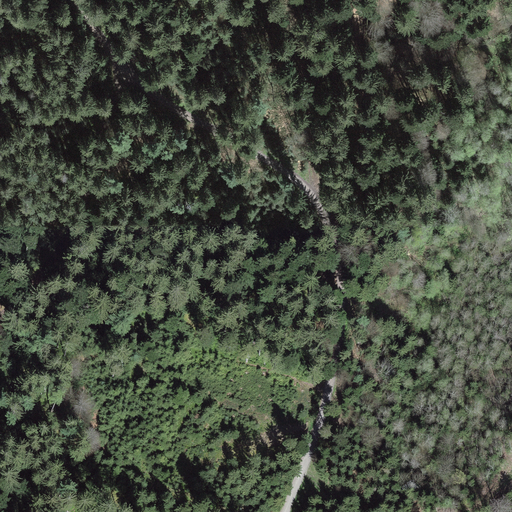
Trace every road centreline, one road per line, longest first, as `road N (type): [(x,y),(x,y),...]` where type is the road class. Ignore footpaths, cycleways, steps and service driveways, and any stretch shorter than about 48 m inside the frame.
road 1 (track): [(290,511),(343,337),(341,272),(324,207),(287,173),(126,76)]
road 2 (track): [(0,317),(75,226),(126,76)]
